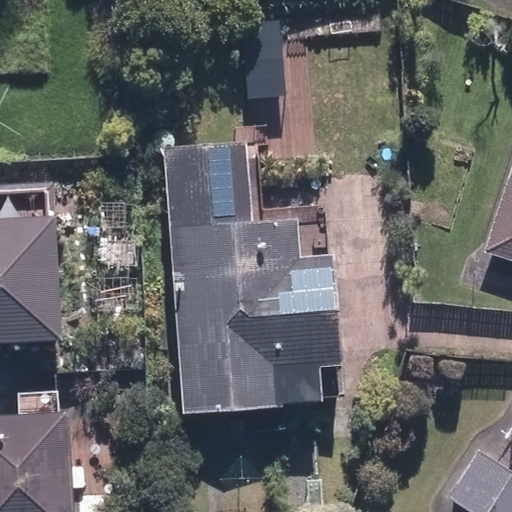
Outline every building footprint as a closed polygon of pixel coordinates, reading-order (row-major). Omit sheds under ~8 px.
[(233,145),(153,152),(175,414),(314,403),(312,373),(328,371),(319,265),(288,268),(285,226),(240,230),(233,145)] [(511,155),(479,255),(511,265),(511,155)] [(0,349),(49,347),(43,225),(0,227),(0,349)] [(0,511),(64,511),(54,419),(0,425),(0,511)] [(511,511),(511,420),(496,445),(503,449),(492,466),(473,454),(442,503),(456,511),(511,511)]
